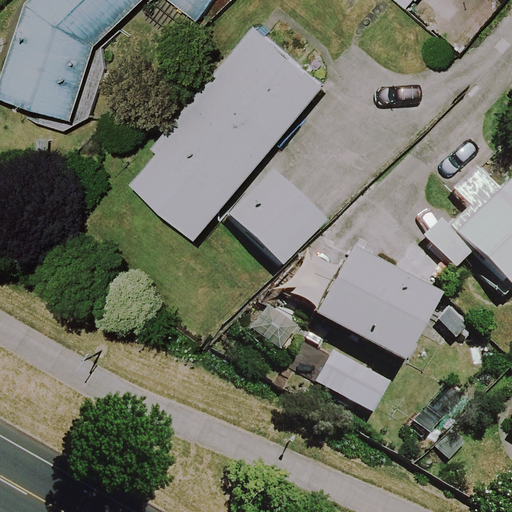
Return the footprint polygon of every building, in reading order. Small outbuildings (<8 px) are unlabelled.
[(154,0),(31,0),(28,4),(2,99),(87,122),(106,52),(154,0)] [(219,0),(176,0),(202,21),(219,0)] [(422,0),(406,0),(416,8),(422,0)] [(264,16),(134,173),(205,232),(335,75),(264,16)] [(511,289),(511,183),(472,220),(465,212),(444,231),(505,297),(511,289)] [(318,313),(407,361),(443,294),(355,246),(318,313)] [(511,421),(502,438),(511,443),(511,421)]
